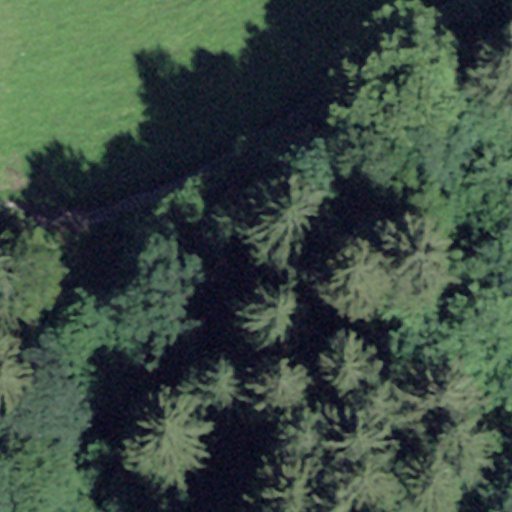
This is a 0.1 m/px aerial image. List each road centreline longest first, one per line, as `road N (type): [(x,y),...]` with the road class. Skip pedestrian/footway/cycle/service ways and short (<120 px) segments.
road 1 (track): [(0,458),(81,433),(229,346),(489,146),(511,139)]
road 2 (track): [(0,211),(109,212),(230,170),(447,0)]
